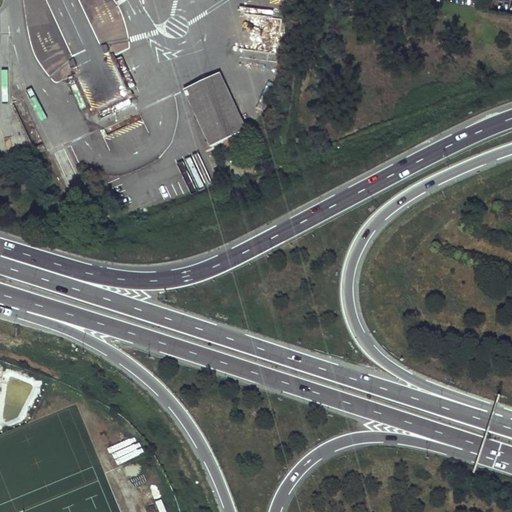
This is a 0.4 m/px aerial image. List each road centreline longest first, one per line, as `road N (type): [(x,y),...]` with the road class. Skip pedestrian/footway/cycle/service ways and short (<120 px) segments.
road 1 (motorway): [(511,118),(191,272),(97,274),(0,246)]
road 2 (motorway): [(511,427),(0,264)]
road 3 (motorway): [(0,297),(483,451)]
road 4 (motorway): [(511,416),(380,358),(356,329),(347,292),(354,249),(395,201),(511,149)]
road 5 (motorway): [(0,308),(102,345),(155,384),(191,426),(232,511)]
road 6 (motorway): [(276,511),(303,465),(350,439),(483,451)]
